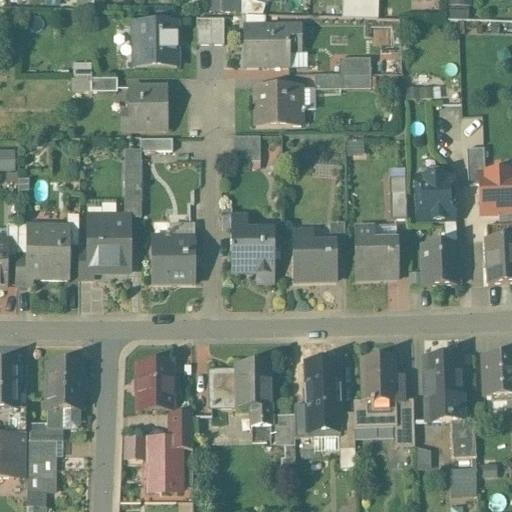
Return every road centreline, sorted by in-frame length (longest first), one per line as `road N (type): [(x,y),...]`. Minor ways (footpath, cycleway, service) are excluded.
road 1 (residential): [(511,318),(212,329)]
road 2 (residential): [(210,97),(212,329)]
road 3 (residential): [(114,330),(102,511)]
